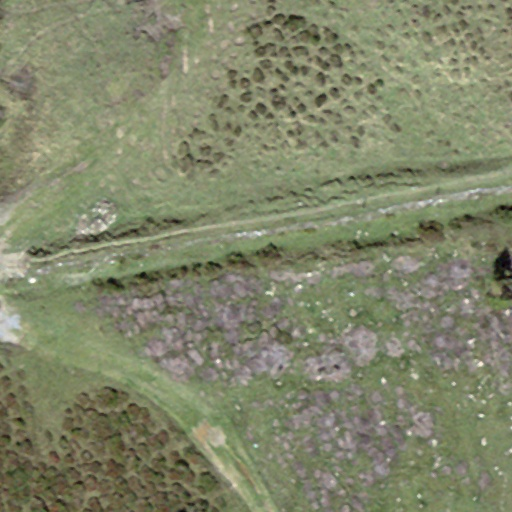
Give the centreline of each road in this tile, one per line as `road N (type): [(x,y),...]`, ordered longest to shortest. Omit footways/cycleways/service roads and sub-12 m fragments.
road 1 (track): [(255,511),(194,415),(54,337),(0,319)]
road 2 (track): [(159,0),(142,59),(97,126),(0,233)]
